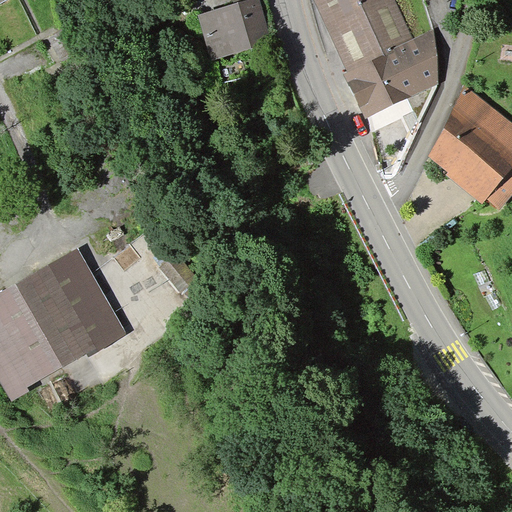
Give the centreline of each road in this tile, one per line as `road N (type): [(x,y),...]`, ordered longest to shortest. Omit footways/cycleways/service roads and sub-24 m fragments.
road 1 (secondary): [(511,433),(428,319),(369,210)]
road 2 (residential): [(369,210),(397,192),(413,167),(458,65),(470,0)]
road 3 (secondary): [(369,210),(294,51),(281,0)]
